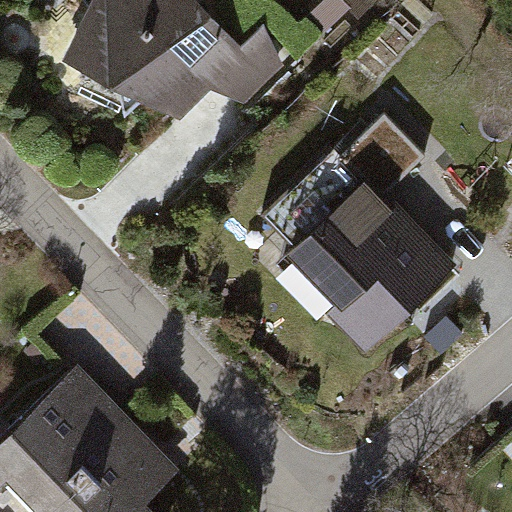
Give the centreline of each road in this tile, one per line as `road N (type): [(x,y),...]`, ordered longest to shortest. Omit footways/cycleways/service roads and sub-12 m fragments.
road 1 (residential): [(315,504),(0,183)]
road 2 (residential): [(511,345),(315,504)]
